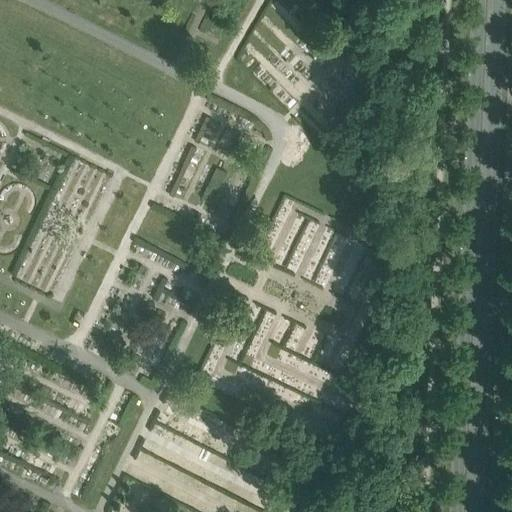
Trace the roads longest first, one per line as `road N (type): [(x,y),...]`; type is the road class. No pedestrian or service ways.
road 1 (secondary): [(478,0),(455,511)]
road 2 (secondary): [(475,511),(496,0)]
